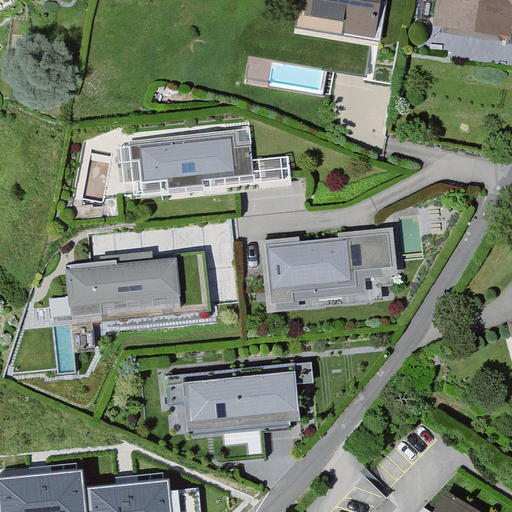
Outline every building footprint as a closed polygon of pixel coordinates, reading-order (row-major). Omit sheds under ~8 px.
[(379,0),(312,0),(310,18),(327,21),(325,31),(374,38),(379,0)] [(511,0),(445,0),(441,28),(511,38),(511,0)] [(130,143),(135,186),(254,172),(248,129),(130,143)] [(265,243),(271,302),(365,292),(364,276),(394,273),(390,231),(265,243)] [(66,265),(70,314),(180,304),(175,255),(66,265)] [(183,379),(188,426),(298,413),(293,367),(183,379)] [(64,511),(64,478),(0,479),(0,511),(64,511)] [(468,511),(446,499),(438,511),(468,511)]
